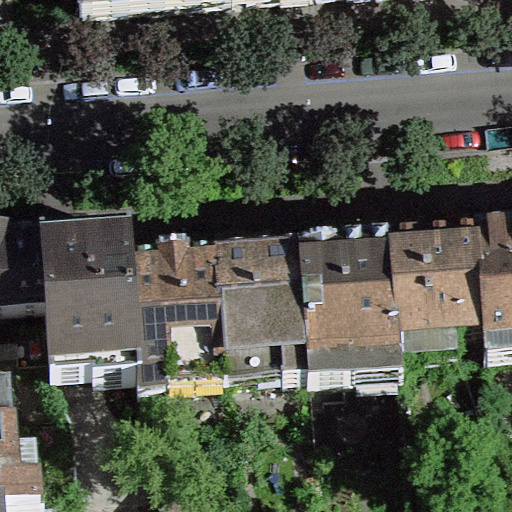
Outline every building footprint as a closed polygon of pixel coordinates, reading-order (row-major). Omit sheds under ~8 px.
[(80,0),(82,20),(117,17),(232,9),(231,0),(80,0)] [(231,0),(232,9),(248,8),(314,3),(313,0),(231,0)] [(42,243),(47,314),(53,389),(93,386),(93,391),(140,387),(131,267),(128,237),(66,242),(42,243)] [(511,239),(501,240),(477,242),(484,346),(485,352),(511,349),(511,239)] [(398,352),(484,346),(477,242),(424,246),(390,248),(398,352)] [(0,317),(47,314),(42,243),(0,246),(0,317)] [(398,352),(390,248),(318,253),(300,255),(310,390),(310,393),(355,390),(353,369),(399,366),(398,352)] [(280,392),(310,390),(300,255),(232,260),(215,261),(224,377),(279,374),(280,392)] [(131,267),(140,387),(141,402),(170,400),(169,381),(224,377),(215,261),(188,263),(188,260),(160,262),(158,262),(158,265),(131,267)] [(0,431),(10,430),(7,392),(0,392),(0,431)] [(12,430),(10,430),(0,431),(0,511),(29,511),(39,511),(37,481),(16,483),(12,430)] [(180,511),(170,503),(163,511),(180,511)]
